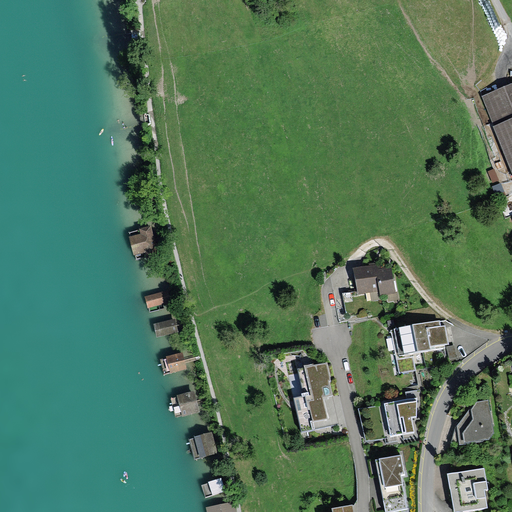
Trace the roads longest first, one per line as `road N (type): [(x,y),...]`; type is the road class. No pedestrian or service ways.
road 1 (track): [(241,511),(174,245),(139,0)]
road 2 (residential): [(511,344),(474,363),(448,394),(434,432),(428,511)]
road 3 (residential): [(364,511),(333,333)]
